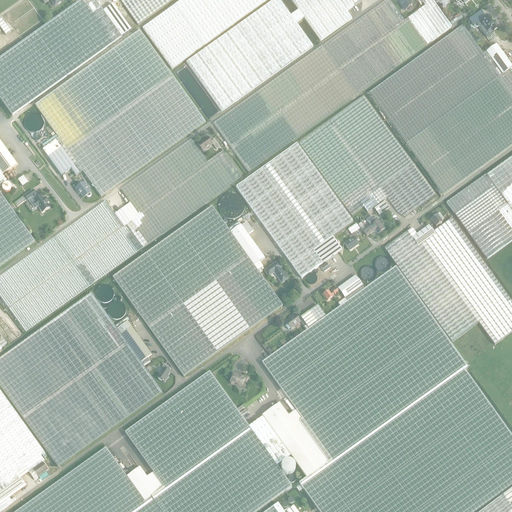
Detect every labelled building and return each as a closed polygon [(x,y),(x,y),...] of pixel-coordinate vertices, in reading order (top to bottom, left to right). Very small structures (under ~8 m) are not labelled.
[(83,0),(81,0),(0,58),(0,98),(12,116),(122,37),(103,11),(95,0),(87,6),(83,0)] [(120,0),(138,25),(173,0),(120,0)] [(181,0),(143,28),(172,69),(267,0),(181,0)] [(296,23),(300,20),(295,13),(291,16),(279,0),(276,0),(186,63),(222,112),(313,47),(296,23)] [(404,21),(389,0),(386,0),(324,45),(323,45),(286,71),(213,124),(231,148),(249,173),(342,106),(398,66),(452,27),(432,0),(423,0),(422,1),(425,6),(404,21)] [(291,0),(299,11),(295,13),(300,20),(304,18),(320,41),(360,13),(355,6),(362,0),(291,0)] [(405,10),(412,5),(409,0),(408,1),(407,0),(397,0),(400,3),(405,10)] [(450,0),(443,0),(439,4),(442,8),(443,9),(443,10),(444,9),(446,8),(447,7),(444,4),(450,0)] [(113,4),(103,11),(122,37),(131,30),(113,4)] [(473,20),(471,22),(473,26),(479,21),(486,17),(481,10),(471,18),(473,20)] [(460,15),(450,22),(453,26),(463,19),(460,15)] [(487,15),(487,16),(486,17),(479,21),(481,25),(482,25),(487,32),(491,29),(492,31),(497,28),(495,25),(492,22),(487,16),(488,16),(487,15)] [(1,18),(0,18),(0,27),(5,35),(10,31),(1,18)] [(511,67),(499,77),(483,54),(463,25),(369,93),(408,147),(443,195),(511,145),(511,67)] [(59,139),(55,141),(79,174),(83,172),(101,197),(205,123),(140,31),(35,106),(59,139)] [(511,65),(496,44),(483,54),(499,77),(511,67),(511,65)] [(352,216),(364,208),(360,202),(380,188),(387,198),(399,214),(405,218),(436,196),(402,150),(363,97),(299,143),(325,179),(352,216)] [(41,123),(41,122),(41,121),(40,119),(39,118),(38,117),(37,116),(36,115),(34,114),(32,114),(31,115),(29,115),(28,116),(27,117),(26,118),(25,120),(25,121),(25,122),(25,124),(25,126),(26,127),(27,128),(28,129),(29,130),(30,130),(32,131),(34,130),(36,130),(37,129),(39,128),(40,127),(40,126),(41,124),(41,123)] [(216,150),(219,147),(214,140),(211,142),(208,137),(198,144),(203,151),(213,144),(216,150)] [(121,190),(130,203),(140,216),(124,228),(114,214),(105,201),(64,231),(0,277),(0,296),(26,332),(49,316),(119,265),(187,217),(242,177),(223,151),(208,162),(192,140),(164,159),(121,190)] [(0,165),(11,157),(0,140),(0,165)] [(76,176),(79,174),(55,141),(43,150),(61,176),(71,169),(76,176)] [(297,145),(237,188),(270,234),(302,278),(342,250),(333,238),(353,223),(297,145)] [(511,241),(511,155),(496,167),(447,203),(487,259),(511,241)] [(0,266),(35,242),(0,193),(0,186),(7,181),(8,183),(15,178),(10,171),(3,176),(2,175),(4,174),(17,165),(11,157),(0,165),(0,266)] [(23,176),(18,180),(22,187),(28,183),(23,176)] [(84,198),(87,196),(88,197),(89,197),(90,197),(91,196),(91,195),(91,194),(90,194),(91,193),(89,191),(90,191),(84,183),(75,189),(78,193),(79,192),(84,198)] [(367,213),(379,205),(387,198),(380,188),(360,202),(364,208),(367,213)] [(35,195),(36,195),(33,190),(25,196),(28,200),(32,197),(35,200),(34,201),(35,202),(34,204),(37,208),(38,207),(43,213),(50,208),(47,204),(48,203),(45,198),(43,200),(42,198),(43,198),(41,196),(37,198),(35,195)] [(242,207),(242,205),(241,203),(240,200),(239,199),(237,197),(235,196),(233,196),(231,195),(228,196),(227,196),(224,197),(223,198),(221,200),(220,202),(219,205),(219,207),(219,209),(220,211),(221,214),(222,215),(224,216),(226,218),(228,218),(231,218),(233,218),(235,218),(237,216),(239,215),(240,214),(241,212),(242,209),(242,207)] [(24,197),(15,203),(17,205),(26,200),(24,197)] [(389,209),(385,202),(374,209),(379,216),(389,209)] [(130,203),(114,214),(124,228),(140,216),(130,203)] [(283,306),(258,271),(230,233),(212,207),(113,278),(184,377),(283,306)] [(440,214),(437,216),(431,220),(436,226),(442,222),(441,221),(444,219),(440,214)] [(370,226),(363,231),(366,236),(375,230),(378,234),(379,233),(384,229),(379,221),(378,221),(376,218),(374,220),(372,217),(366,221),(370,226)] [(385,248),(384,248),(397,266),(453,342),(460,337),(479,323),(494,345),(495,346),(511,333),(511,303),(510,300),(497,283),(497,282),(496,282),(491,274),(479,258),(468,242),(451,219),(434,232),(435,234),(418,247),(407,232),(400,237),(392,243),(385,248)] [(239,221),(229,228),(231,231),(241,224),(239,221)] [(241,225),(230,233),(258,271),(263,267),(259,262),(265,258),(248,235),(253,231),(247,222),(241,226),(241,225)] [(356,224),(348,230),(351,235),(354,233),(360,229),(356,224)] [(412,228),(407,232),(418,247),(435,234),(434,232),(429,225),(417,234),(412,228)] [(344,244),(349,250),(355,246),(355,247),(359,244),(356,240),(359,238),(354,233),(351,235),(352,236),(350,237),(351,239),(344,244)] [(388,267),(387,263),(386,264),(384,258),(379,259),(381,269),(388,267)] [(282,283),(288,279),(280,268),(282,268),(277,262),(264,271),(268,277),(274,272),(282,283)] [(325,272),(331,268),(327,262),(321,267),(325,272)] [(270,357),(262,363),(296,411),(331,460),(307,478),(299,484),(319,511),(473,511),(511,484),(511,436),(466,372),(465,370),(468,368),(396,267),(365,289),(348,302),(341,307),(330,314),(326,317),(270,357)] [(356,276),(338,289),(345,298),(348,302),(365,289),(362,286),(363,286),(356,276)] [(113,292),(113,291),(112,289),(112,288),(111,287),(110,286),(109,286),(108,285),(106,285),(104,285),(103,285),(101,286),(100,287),(99,288),(98,289),(98,291),(98,292),(98,293),(98,295),(99,296),(100,298),(101,298),(102,299),(103,300),(105,300),(106,300),(108,300),(109,299),(110,298),(111,297),(112,295),(113,294),(113,292)] [(323,295),(327,300),(327,301),(333,297),(332,297),(334,295),(335,296),(339,293),(336,287),(331,290),(332,292),(330,294),(328,291),(323,295)] [(162,392),(144,367),(117,330),(91,293),(0,358),(0,386),(58,467),(162,392)] [(124,309),(124,308),(124,306),(123,305),(122,304),(121,303),(120,302),(119,302),(117,301),(116,301),(114,302),(113,302),(112,303),(111,304),(110,305),(110,307),(109,309),(109,310),(110,311),(110,313),(111,314),(112,315),(113,316),(115,316),(116,316),(117,316),(119,316),(120,316),(122,315),(123,313),(124,312),(124,311),(124,309)] [(288,324),(285,326),(288,330),(291,328),(291,329),(300,322),(306,330),(325,316),(317,306),(316,307),(312,310),(309,312),(301,318),(299,316),(297,318),(295,315),(292,317),(292,318),(286,322),(288,324)] [(0,332),(2,335),(12,329),(6,321),(0,325),(0,332)] [(128,322),(117,330),(144,367),(150,362),(148,358),(152,355),(128,322)] [(169,372),(171,369),(164,364),(162,368),(163,368),(157,378),(164,383),(168,378),(167,378),(170,373),(169,372)] [(106,448),(15,511),(255,511),(291,487),(292,486),(289,483),(288,481),(278,467),(250,427),(243,418),(241,415),(210,372),(125,433),(165,488),(151,498),(151,497),(144,501),(127,477),(106,448)] [(246,383),(248,378),(245,377),(245,378),(241,376),(240,377),(234,374),(233,373),(230,383),(237,386),(238,385),(242,387),(244,382),(246,383)] [(29,472),(28,471),(25,467),(45,453),(0,390),(0,511),(13,503),(10,498),(4,490),(21,478),(29,472)] [(291,457),(307,478),(331,460),(296,411),(289,416),(281,405),(263,418),(291,457)] [(258,421),(250,427),(278,467),(291,457),(263,418),(258,421)] [(28,471),(29,472),(34,480),(48,470),(42,463),(33,470),(32,468),(28,471)] [(140,467),(127,477),(144,501),(151,497),(164,488),(153,473),(147,477),(140,467)] [(27,486),(21,478),(4,490),(10,498),(27,486)] [(511,489),(481,511),(511,511),(511,507),(509,503),(511,500),(511,489)]
